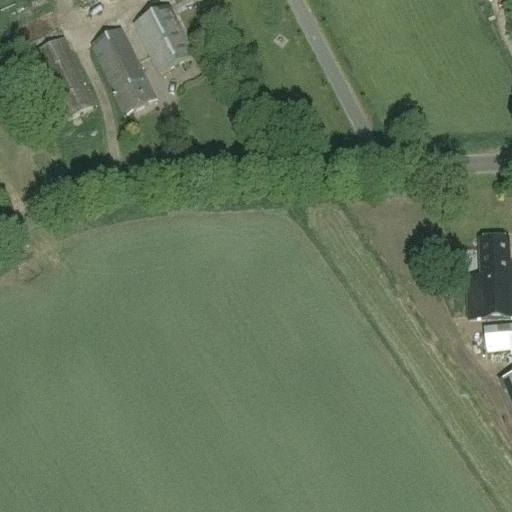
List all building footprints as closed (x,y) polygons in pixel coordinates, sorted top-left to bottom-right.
[(171,7),(132,27),(158,77),(195,58),(171,7)] [(157,104),(121,32),(92,47),(117,97),(114,98),(125,120),(157,104)] [(32,56),(55,104),(45,109),(53,129),(97,108),(65,40),(32,56)] [(69,140),(75,151),(87,145),(81,134),(69,140)] [(482,278),(471,279),(473,320),(511,318),(511,268),(510,269),(510,242),(480,243),(482,278)] [(486,356),(511,354),(511,353),(511,327),(484,330),(486,356)] [(511,377),(501,382),(511,408),(511,377)]
